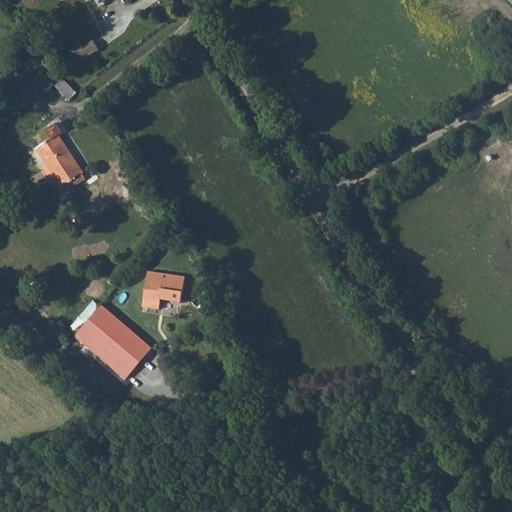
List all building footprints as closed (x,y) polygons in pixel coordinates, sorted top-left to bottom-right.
[(101,48),(95,37),(84,44),(81,39),(75,43),(84,58),(101,48)] [(43,71),(35,79),(47,91),(55,83),(43,71)] [(70,100),(78,93),(64,78),(57,85),(70,100)] [(38,148),(62,184),(70,179),(75,187),(91,178),(61,133),(63,132),(58,122),(43,132),(49,141),(38,148)] [(70,179),(62,184),(67,192),(75,187),(70,179)] [(182,305),(187,279),(148,271),(143,307),(158,310),(160,300),(182,305)] [(72,316),(85,327),(100,310),(88,299),(72,316)] [(85,327),(70,344),(122,390),(157,351),(105,304),(100,310),(85,327)] [(7,346),(23,360),(31,351),(14,338),(7,346)]
